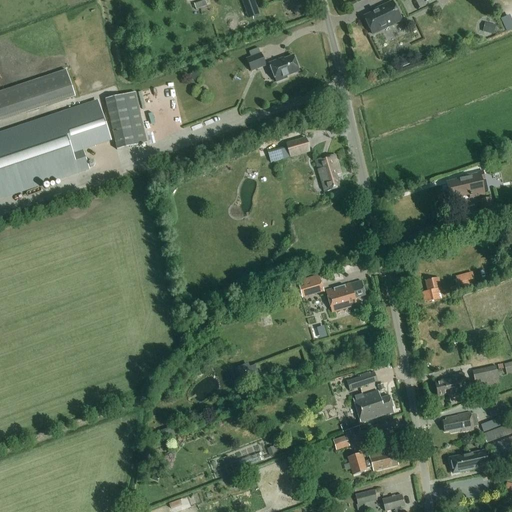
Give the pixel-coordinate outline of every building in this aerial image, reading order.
[(208,6),(206,0),(194,5),(196,11),(208,6)] [(241,0),(242,0),(249,19),(259,15),(253,0),(241,0)] [(295,0),(293,0),(283,2),(287,19),(299,16),(295,0)] [(372,34),(401,20),(393,2),(377,10),(378,11),(364,18),(372,34)] [(496,26),(485,23),(483,32),(494,35),(496,26)] [(401,67),(413,62),(409,54),(397,59),(401,67)] [(260,55),(246,60),(251,72),(265,67),(260,55)] [(286,78),(299,73),(293,57),(280,62),(279,61),(269,65),(276,83),(287,79),(286,78)] [(194,69),(189,78),(196,83),(202,74),(194,69)] [(65,70),(0,91),(0,122),(75,98),(65,70)] [(105,100),(117,150),(147,144),(135,93),(105,100)] [(0,134),(0,198),(2,197),(26,189),(32,188),(78,172),(87,169),(81,150),(110,141),(105,126),(99,107),(97,102),(59,115),(32,124),(0,134)] [(309,151),(305,139),(286,145),(290,156),(309,151)] [(341,175),(335,156),(316,161),(325,193),(340,189),(336,176),(341,175)] [(249,158),(246,167),(258,170),(261,161),(249,158)] [(485,161),(488,169),(498,166),(495,158),(485,161)] [(484,196),(480,180),(485,179),(483,171),(465,176),(465,177),(454,180),(455,181),(448,183),(452,200),(470,195),(471,199),(484,196)] [(479,201),(482,216),(495,213),(494,209),(500,208),(498,203),(493,204),(492,199),(479,201)] [(451,293),(475,286),(471,272),(455,277),(458,286),(449,288),(451,293)] [(299,283),(304,299),(324,294),(320,276),(299,283)] [(439,291),(442,291),(439,278),(425,282),(427,291),(422,292),(424,302),(439,299),(438,294),(440,293),(439,291)] [(366,296),(362,281),(351,284),(326,291),(332,313),(357,306),(355,299),(366,296)] [(243,371),(245,378),(257,373),(255,366),(243,371)] [(496,366),(472,371),(476,389),(500,384),(498,376),(497,371),(496,366)] [(360,377),(356,378),(356,379),(359,387),(377,381),(374,372),(370,374),(369,372),(360,375),(360,377)] [(453,397),(467,395),(462,374),(450,376),(450,379),(434,382),(437,397),(447,395),(447,398),(453,396),(453,397)] [(361,424),(394,413),(389,396),(380,399),(378,391),(353,399),(361,424)] [(491,418),(506,413),(499,395),(485,400),(491,418)] [(473,429),(473,427),(478,426),(476,414),(470,416),(470,414),(458,416),(458,417),(446,419),(447,422),(443,423),(445,432),(451,431),(452,433),(459,431),(459,432),(473,429)] [(491,421),(482,426),(484,432),(494,428),(491,421)] [(344,435),(360,430),(358,422),(347,425),(346,423),(341,425),(344,435)] [(378,423),(372,426),(377,437),(383,434),(378,423)] [(160,430),(163,438),(179,433),(177,425),(160,430)] [(486,443),(511,433),(511,428),(510,425),(483,435),(486,443)] [(333,441),(336,450),(350,446),(347,437),(333,441)] [(501,459),(511,455),(511,437),(496,444),(501,459)] [(367,469),(373,467),(374,471),(398,465),(396,453),(384,456),(384,453),(370,456),(371,461),(365,462),(362,454),(348,458),(352,476),(367,471),(367,469)] [(483,461),(482,453),(458,457),(458,458),(450,460),(452,474),(487,468),(486,461),(483,461)] [(240,480),(235,479),(233,489),(241,490),(242,483),(239,482),(240,480)] [(362,505),(377,501),(374,490),(355,495),(358,504),(356,505),(357,511),(364,509),(362,505)] [(333,505),(343,502),(341,495),(331,498),(333,505)] [(402,511),(401,508),(405,506),(402,495),(383,500),(386,511),(394,509),(394,511),(402,511)] [(169,502),(171,507),(182,504),(181,499),(169,502)]
